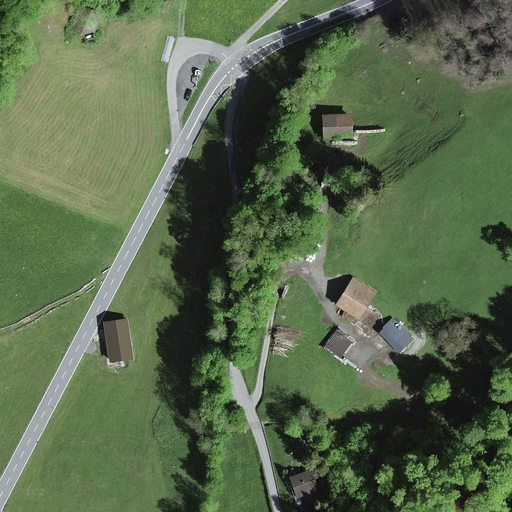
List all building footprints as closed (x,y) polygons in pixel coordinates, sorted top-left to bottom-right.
[(70,29),(82,35),(94,32),(101,15),(82,7),(76,21),(72,23),(70,29)] [(328,143),(332,139),(352,139),(352,119),(349,116),(333,116),(326,119),(323,124),(323,139),(328,143)] [(337,305),(359,319),(376,292),(353,278),(337,305)] [(105,323),(111,362),(132,359),(127,320),(105,323)] [(408,335),(394,320),(380,333),(389,343),(394,338),(399,343),(408,335)] [(326,348),(340,358),(352,342),(338,332),(326,348)] [(426,426),(432,421),(421,409),(415,414),(426,426)] [(318,478),(316,471),(294,479),(300,495),(308,492),(316,489),(312,480),(318,478)] [(295,497),(300,495),(294,479),(289,481),(295,497)] [(309,504),(317,504),(316,489),(308,492),(309,504)]
